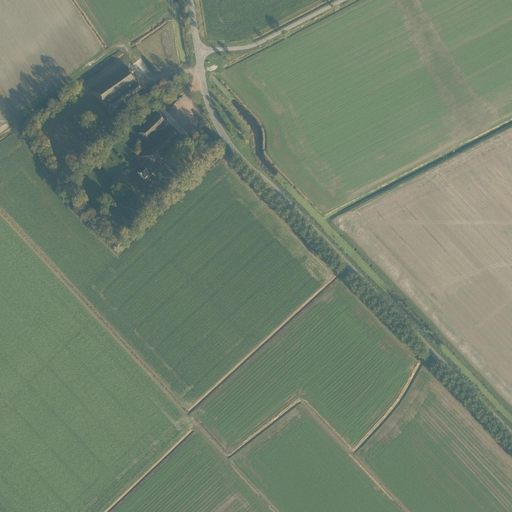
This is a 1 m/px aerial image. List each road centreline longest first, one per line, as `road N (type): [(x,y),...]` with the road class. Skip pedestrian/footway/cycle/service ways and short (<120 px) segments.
road 1 (tertiary): [(511,436),(234,151),(213,117),(198,52)]
road 2 (unclassified): [(198,52),(257,44),(343,0)]
